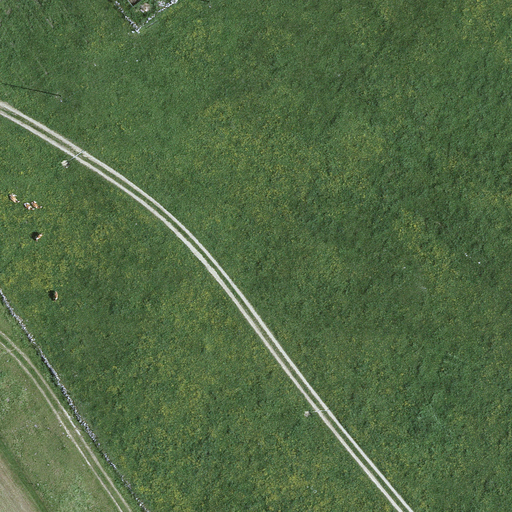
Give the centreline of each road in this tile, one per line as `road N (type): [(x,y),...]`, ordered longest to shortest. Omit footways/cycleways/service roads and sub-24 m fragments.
road 1 (track): [(413,511),(206,250),(132,174),(0,102)]
road 2 (track): [(129,511),(24,355),(0,336)]
